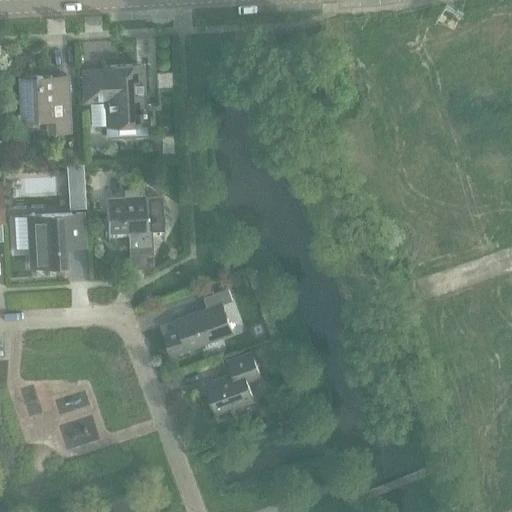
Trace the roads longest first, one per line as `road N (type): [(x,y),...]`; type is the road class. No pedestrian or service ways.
road 1 (residential): [(195,511),(125,318),(0,325)]
road 2 (tertiary): [(0,8),(132,0)]
